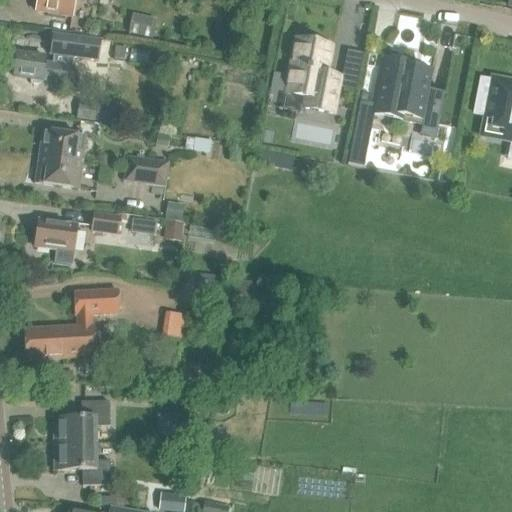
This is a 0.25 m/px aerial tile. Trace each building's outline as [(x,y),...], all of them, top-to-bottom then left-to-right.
[(37,0),(36,13),(45,15),(45,19),(61,21),(61,17),(71,19),(74,0),(37,0)] [(132,19),(128,35),(152,40),(155,24),(132,19)] [(79,42),(48,38),(46,51),(77,55),(79,42)] [(327,69),(331,49),(296,42),(285,95),(307,99),(305,110),(332,115),(339,79),(325,77),(327,69)] [(124,50),(115,49),(114,61),(123,62),(124,50)] [(44,61),(16,57),(15,65),(12,67),(11,74),(13,76),(12,80),(30,83),(29,87),(40,89),(41,85),(70,89),(73,71),(44,66),(44,61)] [(414,65),(403,62),(388,60),(384,59),(383,64),(376,97),(372,117),(377,118),(398,122),(403,123),(437,130),(439,122),(444,95),(443,95),(429,92),(432,72),(433,68),(414,65)] [(511,83),(492,80),(491,84),(481,82),(475,115),(485,117),(481,138),(510,144),(511,144),(511,146),(511,148),(511,83)] [(118,110),(78,104),(76,120),(116,126),(118,110)] [(37,159),(82,165),(83,157),(84,157),(84,155),(83,155),(85,141),(86,141),(86,140),(78,138),(54,135),(41,133),(37,159)] [(82,165),(37,159),(36,169),(34,185),(42,186),(79,192),(79,190),(78,189),(82,165)] [(150,163),(126,159),(123,183),(152,187),(154,175),(148,175),(150,163)] [(169,165),(150,163),(148,175),(154,175),(152,187),(165,189),(169,165)] [(119,219),(94,215),(92,229),(117,233),(119,219)] [(76,227),(38,222),(35,249),(72,255),(76,227)] [(94,360),(93,328),(92,328),(91,318),(118,316),(117,292),(74,295),(75,319),(76,318),(77,328),(24,331),(25,363),(94,360)] [(109,429),(109,404),(81,404),(81,420),(53,421),(53,448),(95,447),(95,429),(109,429)] [(82,472),(82,488),(110,488),(110,463),(96,463),(95,447),(53,448),(54,473),(55,475),(64,475),(68,473),(82,472)]
